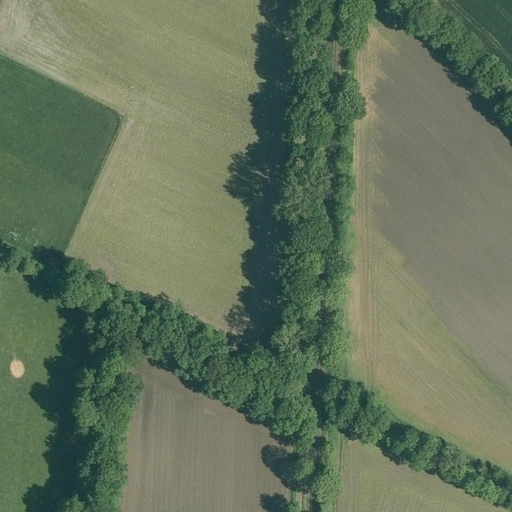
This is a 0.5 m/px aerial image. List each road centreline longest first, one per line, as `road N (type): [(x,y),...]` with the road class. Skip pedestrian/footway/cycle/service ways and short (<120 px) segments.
road 1 (track): [(298,511),(313,0)]
road 2 (track): [(303,387),(251,370),(0,247)]
road 3 (track): [(511,488),(347,403)]
